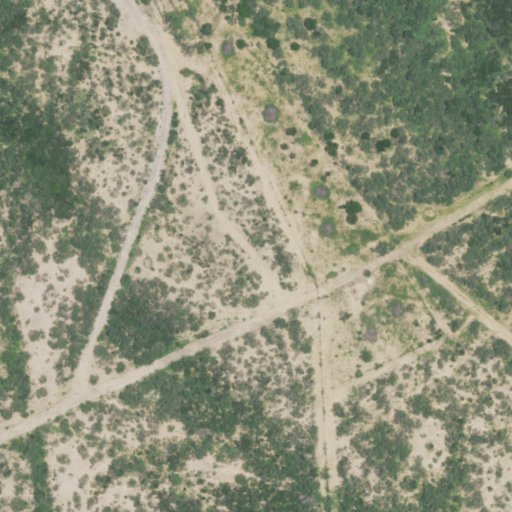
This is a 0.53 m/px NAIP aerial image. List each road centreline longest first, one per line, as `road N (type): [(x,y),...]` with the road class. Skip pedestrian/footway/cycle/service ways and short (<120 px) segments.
road 1 (residential): [(0,442),(89,401),(98,367),(232,324),(275,286),(332,266),(511,151)]
road 2 (residential): [(119,0),(146,55),(165,137),(199,156),(213,218),(275,286)]
road 3 (residential): [(165,137),(113,262),(98,367)]
